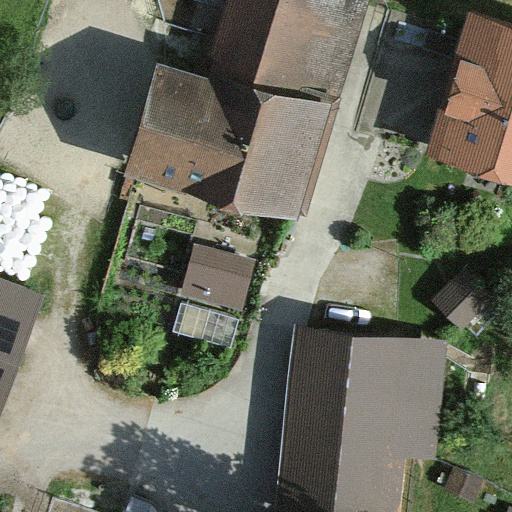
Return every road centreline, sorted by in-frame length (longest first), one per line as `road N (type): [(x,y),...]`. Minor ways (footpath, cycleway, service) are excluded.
road 1 (unknown): [(348,115),(280,306),(241,466)]
road 2 (track): [(241,466),(179,434),(98,429),(0,470)]
